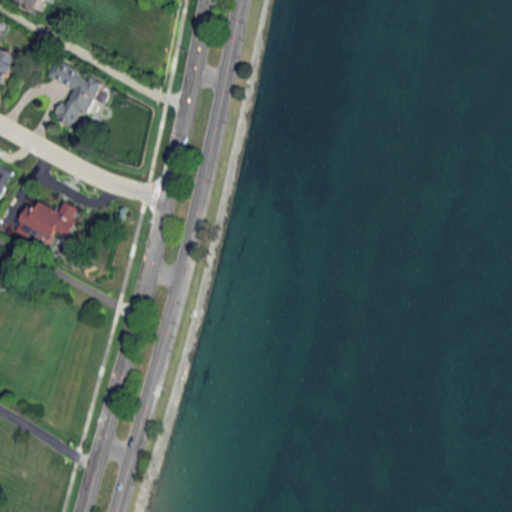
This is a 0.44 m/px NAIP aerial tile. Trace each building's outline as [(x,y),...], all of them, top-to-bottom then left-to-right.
[(48,0),(13,0),(13,1),(42,14),(48,0)] [(0,81),(5,84),(20,57),(0,46),(0,47),(0,81)] [(57,80),(77,89),(69,104),(63,101),(56,116),(75,126),(82,111),(91,115),(106,83),(65,62),(57,80)] [(0,203),(16,170),(0,162),(0,203)] [(16,231),(51,248),(59,231),(71,237),(84,208),(68,200),(63,210),(42,201),(39,208),(29,204),(16,231)]
